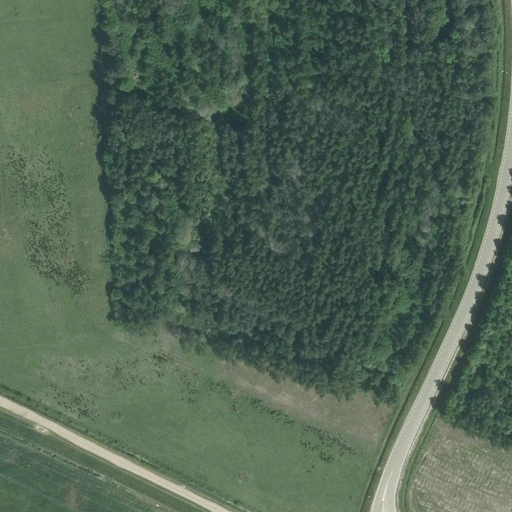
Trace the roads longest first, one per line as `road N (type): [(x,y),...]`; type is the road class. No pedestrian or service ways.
road 1 (unclassified): [(382,511),(393,469),(471,296),(511,145)]
road 2 (track): [(221,511),(0,402)]
